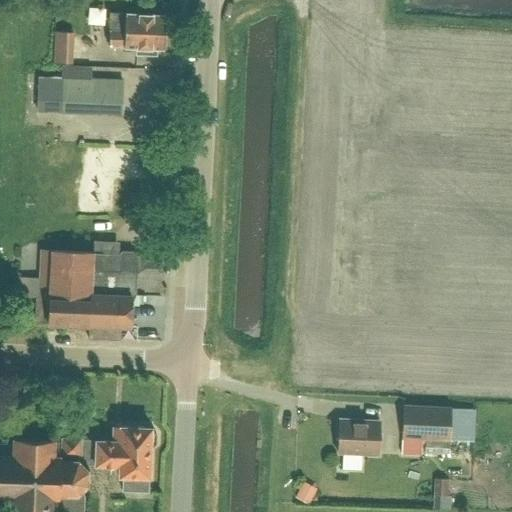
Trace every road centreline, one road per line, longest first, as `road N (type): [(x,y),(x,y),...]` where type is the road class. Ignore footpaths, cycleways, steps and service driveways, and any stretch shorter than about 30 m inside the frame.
road 1 (unknown): [(313,0),(291,403)]
road 2 (unclassified): [(185,360),(209,0)]
road 3 (unclassified): [(185,360),(0,352)]
road 4 (unclassified): [(179,511),(185,360)]
